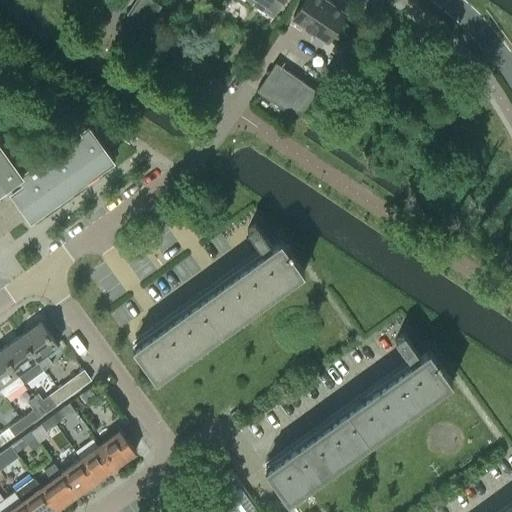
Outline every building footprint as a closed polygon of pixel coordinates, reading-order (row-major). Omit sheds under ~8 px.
[(145,26),(160,4),(155,0),(138,0),(128,15),(145,26)] [(278,0),(259,0),(272,9),(278,0)] [(344,10),(329,0),(302,0),(293,14),(326,37),(344,10)] [(258,90),(298,116),(317,88),(277,62),(258,90)] [(21,174),(7,184),(11,191),(9,193),(28,219),(111,158),(86,124),(20,173),(21,174)] [(0,145),(0,189),(7,184),(21,174),(20,173),(0,145)] [(272,245),(266,238),(256,223),(247,229),(263,251),(133,345),(156,378),(304,271),(291,253),(292,252),(289,248),(287,249),(280,239),(272,245)] [(52,362),(45,353),(56,345),(39,320),(19,335),(36,360),(37,360),(44,369),(52,362)] [(420,355),(414,347),(403,333),(395,339),(411,362),(265,467),(289,499),(452,381),(439,363),(440,361),(438,357),(436,359),(429,349),(420,355)] [(19,335),(0,348),(0,349),(17,374),(18,373),(36,360),(19,335)] [(18,373),(17,374),(0,349),(0,389),(4,395),(23,381),(18,373)] [(83,369),(56,388),(63,398),(90,379),(83,369)] [(79,394),(84,402),(94,395),(88,387),(79,394)] [(63,398),(56,388),(47,395),(54,405),(63,398)] [(37,392),(34,395),(35,396),(45,411),(54,405),(47,395),(42,399),(37,392)] [(35,396),(28,401),(33,408),(39,416),(45,411),(35,396)] [(69,401),(76,412),(83,407),(75,397),(69,401)] [(48,416),(54,425),(67,416),(61,407),(48,416)] [(19,418),(25,426),(39,416),(33,408),(19,418)] [(42,433),(54,425),(48,416),(36,425),(42,433)] [(8,426),(14,434),(25,426),(19,418),(8,426)] [(97,444),(113,466),(134,450),(118,428),(97,444)] [(9,444),(15,452),(25,445),(19,437),(9,444)] [(0,463),(15,452),(9,444),(0,450),(0,463)] [(113,466),(97,444),(78,458),(94,480),(113,466)] [(58,472),(74,494),(94,480),(78,458),(58,472)] [(39,486),(55,508),(74,494),(58,472),(40,486),(39,486)] [(49,511),(55,508),(39,486),(40,486),(33,476),(14,490),(21,499),(20,500),(28,511),(49,511)] [(258,511),(240,486),(218,502),(225,511),(258,511)] [(3,511),(28,511),(20,500),(3,511)]
